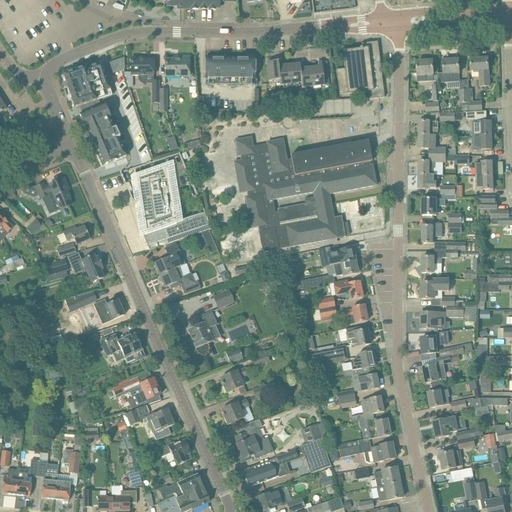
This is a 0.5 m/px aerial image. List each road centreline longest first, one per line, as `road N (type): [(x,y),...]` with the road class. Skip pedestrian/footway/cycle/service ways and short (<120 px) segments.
road 1 (residential): [(399,28),(396,346),(426,511)]
road 2 (tertiary): [(229,511),(73,147)]
road 3 (tertiary): [(46,78),(57,61),(133,32),(323,27)]
